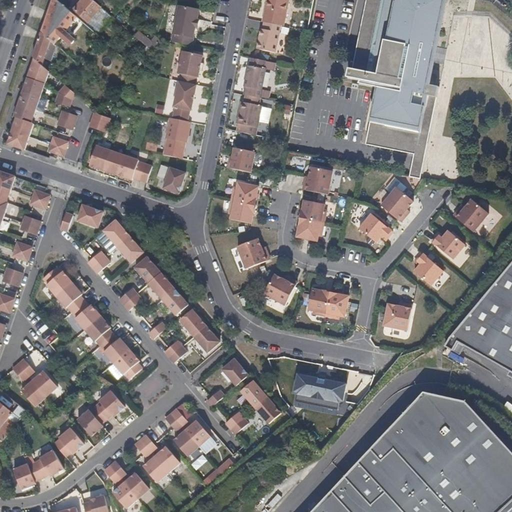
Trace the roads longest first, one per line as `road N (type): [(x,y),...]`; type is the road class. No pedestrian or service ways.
road 1 (unknown): [(399,164),(306,139),(333,0)]
road 2 (residential): [(192,222),(234,320),(265,336),(358,357)]
road 3 (residential): [(243,0),(192,222)]
road 4 (residential): [(0,501),(40,499),(75,477),(178,386)]
road 5 (residential): [(47,230),(178,386)]
road 6 (residential): [(286,202),(284,251),(370,279)]
road 7 (residential): [(3,360),(47,230)]
road 8 (residential): [(64,177),(192,222)]
